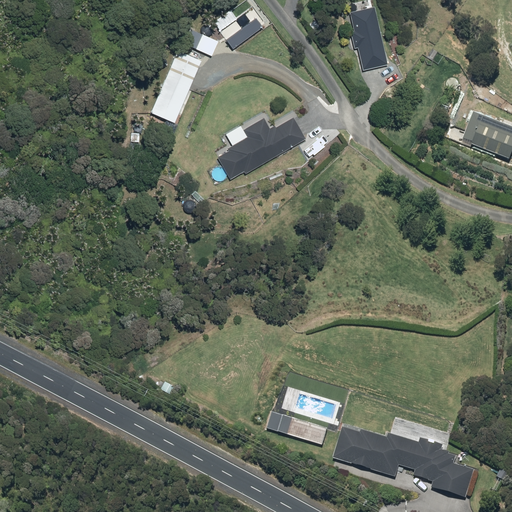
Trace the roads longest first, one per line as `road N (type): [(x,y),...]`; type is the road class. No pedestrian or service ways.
road 1 (tertiary): [(0,354),(291,511)]
road 2 (unknown): [(511,200),(477,193),(412,154),(287,0)]
